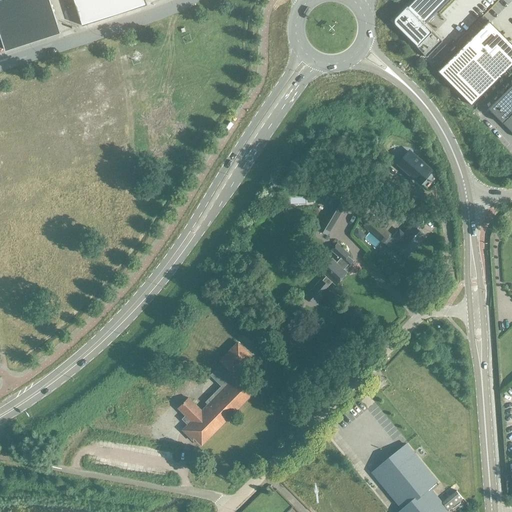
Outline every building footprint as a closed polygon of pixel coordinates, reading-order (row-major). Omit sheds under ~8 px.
[(49,37),(60,33),(49,0),(0,0),(0,35),(5,50),(5,51),(16,47),(16,48),(49,37)] [(73,0),(82,26),(146,5),(144,0),(73,0)] [(414,0),(407,7),(407,6),(395,18),(394,19),(394,20),(394,21),(394,22),(394,23),(395,24),(405,34),(426,58),(442,42),(425,24),(448,0),(414,0)] [(511,65),(511,44),(489,21),(438,71),(471,105),(511,65)] [(207,36),(189,47),(213,89),(231,79),(207,36)] [(156,58),(134,65),(166,165),(189,158),(156,58)] [(511,84),(487,109),(511,133),(511,84)] [(397,164),(420,184),(425,178),(432,170),(409,150),(402,158),(397,164)] [(318,229),(327,234),(345,205),(336,200),(318,229)] [(382,243),(390,235),(365,212),(361,218),(366,222),(363,226),(382,243)] [(396,242),(392,247),(406,259),(425,237),(412,225),(403,235),(399,231),(392,238),(396,242)] [(365,236),(358,229),(353,234),(361,241),(365,236)] [(336,284),(347,272),(344,269),(348,265),(348,266),(353,261),(347,256),(349,254),(337,244),(332,250),(339,256),(338,257),(340,258),(336,263),(332,259),(322,271),(324,273),(327,276),(322,281),(322,280),(307,296),(315,303),(329,287),(329,286),(333,281),(336,284)] [(210,376),(222,388),(207,402),(209,404),(202,412),(188,399),(178,408),(185,417),(183,419),(188,425),(183,431),(193,441),(195,439),(201,445),(255,390),(242,376),(238,379),(234,375),(252,356),(238,342),(219,361),(221,364),(210,376)] [(406,445),(372,472),(402,509),(398,511),(448,511),(441,503),(431,491),(438,485),(436,482),(436,481),(406,444),(406,445)] [(450,480),(456,488),(467,480),(457,466),(451,470),(455,475),(450,480)]
